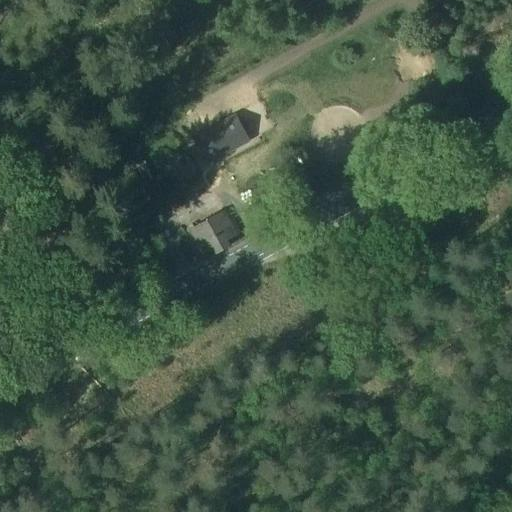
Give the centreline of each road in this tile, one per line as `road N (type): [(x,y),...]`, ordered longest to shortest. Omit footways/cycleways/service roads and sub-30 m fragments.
road 1 (tertiary): [(0,398),(511,113)]
road 2 (track): [(218,276),(218,345),(31,448),(0,476)]
